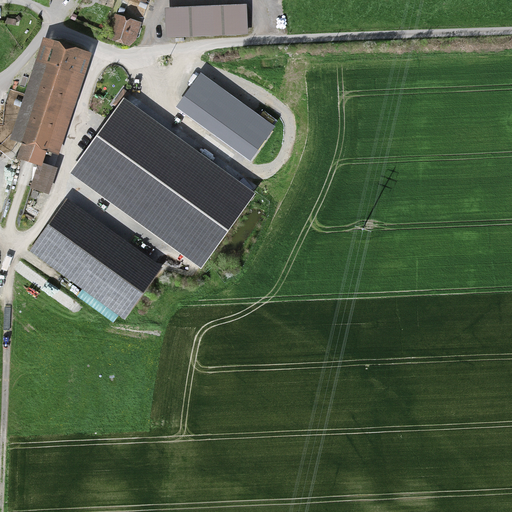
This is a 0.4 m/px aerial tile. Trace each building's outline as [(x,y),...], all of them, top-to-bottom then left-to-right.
[(242,0),(212,0),(162,2),(163,35),(244,31),(242,0)] [(133,18),(112,11),(104,35),(125,42),(133,18)] [(90,52),(44,37),(10,137),(24,142),(19,155),(42,162),(46,149),(56,153),(90,52)] [(255,191),(124,96),(70,170),(201,265),(255,191)] [(163,267),(68,198),(30,250),(125,319),(163,267)]
